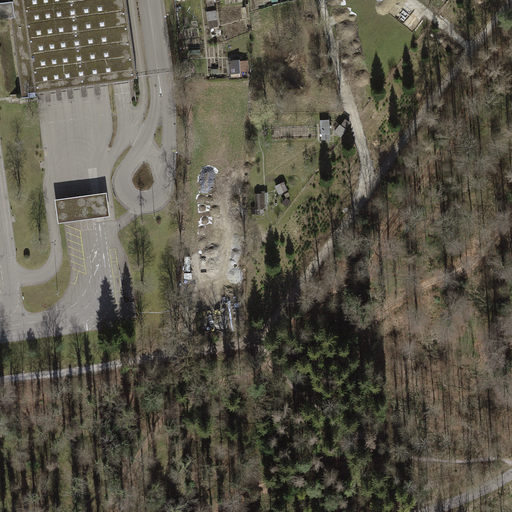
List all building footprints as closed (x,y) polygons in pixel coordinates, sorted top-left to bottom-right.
[(36,94),(35,92),(42,91),(53,89),(64,88),(76,86),(90,84),(104,83),(121,80),(134,79),(133,77),(137,77),(126,0),(8,0),(9,1),(10,9),(11,17),(22,96),(22,97),(36,95),(36,94)] [(9,1),(0,2),(0,18),(11,17),(10,9),(9,1)] [(107,192),(55,199),(58,222),(92,218),(110,216),(107,192)] [(195,297),(197,262),(181,261),(179,297),(195,297)] [(229,311),(198,311),(198,333),(229,332),(229,311)]
